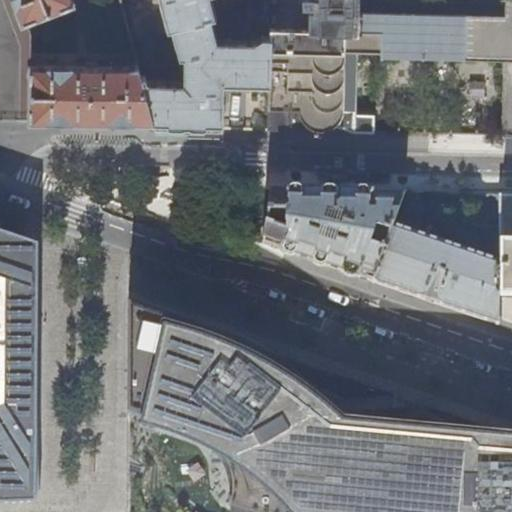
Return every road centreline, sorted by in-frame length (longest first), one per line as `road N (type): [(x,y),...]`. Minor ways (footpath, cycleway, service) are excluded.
road 1 (residential): [(0,187),(511,365)]
road 2 (residential): [(511,166),(77,154),(0,170)]
